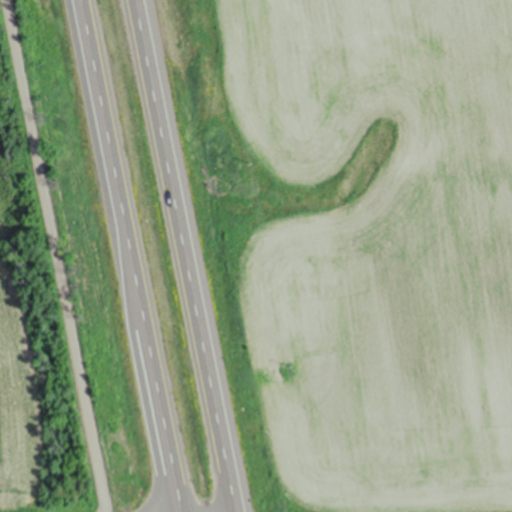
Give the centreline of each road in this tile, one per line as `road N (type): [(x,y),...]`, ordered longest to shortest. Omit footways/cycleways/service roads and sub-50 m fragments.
road 1 (trunk): [(236,511),(135,0)]
road 2 (trunk): [(82,0),(181,511)]
